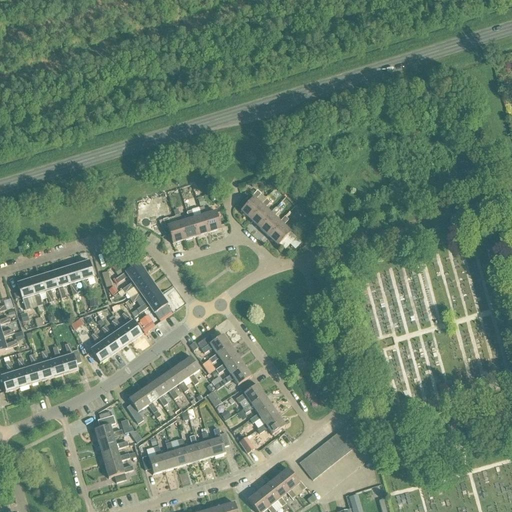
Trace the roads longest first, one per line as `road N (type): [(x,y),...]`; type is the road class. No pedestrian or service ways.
road 1 (primary): [(0,187),(511,28)]
road 2 (track): [(0,135),(443,0)]
road 3 (residential): [(301,262),(511,198)]
road 4 (residential): [(135,511),(258,472),(314,430)]
road 5 (residential): [(0,274),(123,237),(166,269)]
road 6 (unclassified): [(314,430),(337,398),(301,262)]
road 7 (residential): [(60,411),(200,316)]
road 8 (residential): [(314,430),(219,303)]
